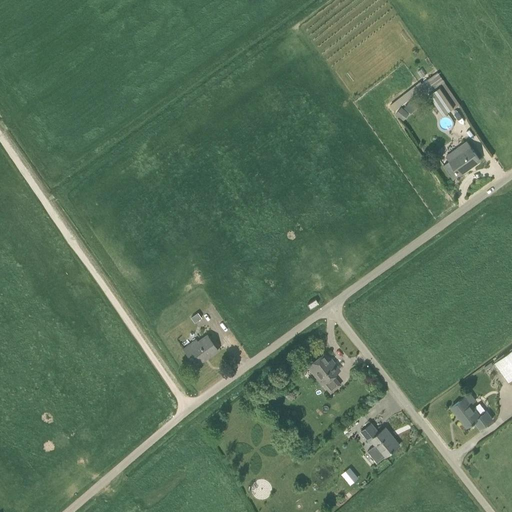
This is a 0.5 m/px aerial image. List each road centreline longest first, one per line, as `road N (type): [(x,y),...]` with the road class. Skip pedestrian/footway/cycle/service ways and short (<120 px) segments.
road 1 (track): [(188,409),(0,131)]
road 2 (unclassified): [(68,511),(188,409),(328,307)]
road 3 (unclassified): [(488,511),(328,307)]
road 4 (unclassified): [(328,307),(511,175)]
